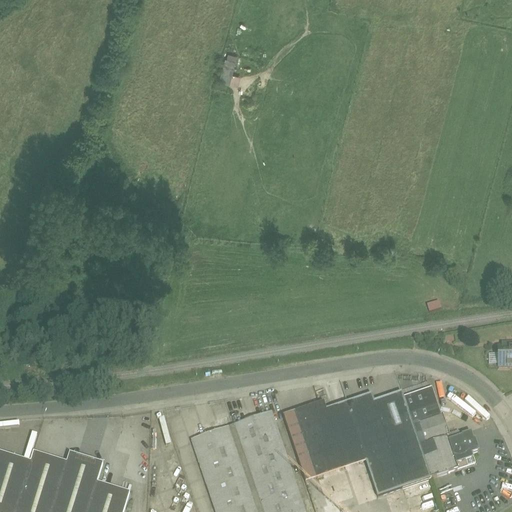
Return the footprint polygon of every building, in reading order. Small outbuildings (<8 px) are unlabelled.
[(240,56),(228,53),(222,77),(234,80),(240,56)] [(432,313),(444,309),(442,302),(429,305),(432,313)] [(499,366),(499,371),(511,370),(511,345),(503,346),(503,349),(499,349),(499,357),(489,358),(489,367),(499,366)] [(433,391),(405,400),(433,482),(461,473),(459,468),(451,443),(449,439),(452,438),(445,418),(442,419),(433,391)] [(327,404),(283,419),(306,485),(368,464),(380,500),(433,482),(405,400),(404,396),(377,405),(374,397),(329,412),(327,404)] [(472,399),(469,403),(490,421),(493,417),(472,399)] [(304,511),(273,415),(193,442),(216,511),(304,511)] [(466,438),(451,443),(459,468),(477,461),(475,457),(483,454),(479,441),(477,442),(474,434),(465,437),(466,438)] [(0,511),(125,511),(130,496),(98,486),(103,467),(71,457),(68,466),(34,455),(31,465),(0,455),(0,511)] [(205,495),(209,493),(205,482),(200,484),(205,495)] [(426,503),(401,502),(401,511),(412,511),(413,507),(428,507),(436,507),(437,502),(426,502),(426,503)]
